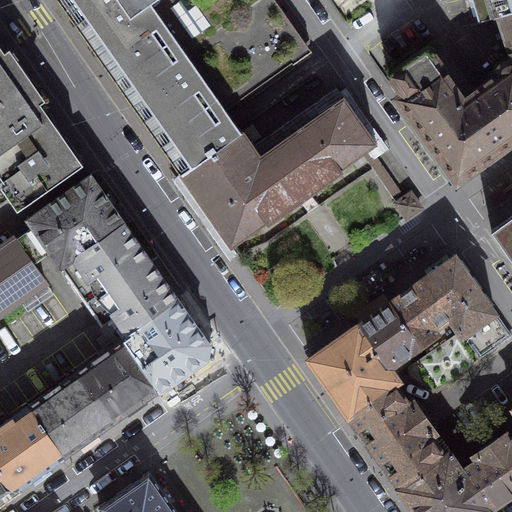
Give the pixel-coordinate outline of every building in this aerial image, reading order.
[(58,0),(180,174),(241,131),(225,109),(292,62),(293,64),(311,52),(274,0),(58,0)] [(499,15),(511,10),(511,0),(472,0),(479,22),(499,16),(499,15)] [(511,55),(511,10),(499,15),(499,16),(511,55)] [(511,60),(511,61),(509,61),(507,61),(506,61),(503,63),(500,65),(499,66),(499,68),(498,69),(498,70),(498,72),(499,73),(472,92),(437,42),(391,75),(393,78),(391,79),(402,95),(399,98),(423,131),(421,136),(428,146),(433,146),(459,182),(481,165),(480,163),(511,139),(511,60)] [(0,46),(0,129),(40,102),(45,99),(9,48),(4,52),(0,46)] [(241,131),(180,174),(231,244),(266,219),(268,222),(297,202),(299,205),(302,202),(300,200),(310,193),(312,196),(316,193),(314,190),(342,170),(340,167),(375,143),(342,97),(260,155),(243,130),(241,131)] [(61,132),(40,102),(0,129),(0,169),(17,193),(25,205),(83,164),(61,132)] [(372,168),(395,200),(402,195),(371,151),(363,156),(372,168)] [(0,204),(17,193),(0,169),(0,204)] [(34,226),(25,232),(42,257),(51,250),(103,325),(115,317),(119,323),(122,320),(130,332),(178,299),(91,174),(29,218),(34,226)] [(420,207),(410,193),(396,203),(406,217),(420,207)] [(511,214),(491,230),(511,260),(511,214)] [(42,257),(25,232),(15,239),(15,238),(0,248),(0,312),(45,281),(32,264),(42,257)] [(455,256),(422,278),(449,315),(460,330),(462,334),(493,311),(455,256)] [(422,278),(390,301),(420,343),(436,332),(432,327),(449,315),(422,278)] [(209,343),(178,299),(130,332),(123,336),(124,338),(159,388),(161,390),(206,358),(207,351),(209,343)] [(390,301),(358,323),(385,360),(398,351),(399,352),(395,354),(399,359),(420,343),(390,301)] [(462,334),(460,330),(408,367),(411,378),(433,390),(511,336),(493,311),(462,334)] [(385,360),(358,323),(310,358),(349,414),(393,382),(398,379),(385,360)] [(159,388),(124,338),(75,371),(111,422),(159,388)] [(111,422),(75,371),(28,404),(64,456),(111,422)] [(393,382),(349,414),(374,450),(423,415),(413,400),(408,403),(393,382)] [(64,456),(28,404),(0,424),(0,466),(17,491),(19,489),(18,488),(64,456)] [(423,415),(374,450),(400,486),(444,455),(428,434),(434,430),(423,415)] [(490,443),(511,473),(511,435),(509,437),(505,432),(490,443)] [(463,470),(488,507),(511,490),(511,473),(490,443),(475,454),(478,459),(463,470)] [(444,455),(400,486),(417,511),(481,511),(488,507),(463,470),(450,451),(444,455)] [(0,502),(7,497),(17,491),(0,466),(0,502)] [(176,511),(148,472),(98,506),(101,511),(176,511)]
